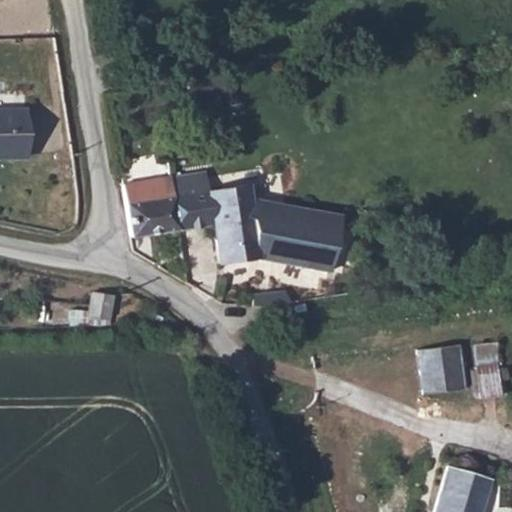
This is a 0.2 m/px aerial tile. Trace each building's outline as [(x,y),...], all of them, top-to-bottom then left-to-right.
[(232,61),(190,63),(193,84),(223,80),(234,77),(232,61)] [(27,105),(0,104),(0,153),(27,154),(27,105)] [(169,177),(177,229),(213,225),(217,265),(257,262),(257,257),(266,260),(264,264),(325,280),(337,233),(312,226),(315,218),(252,202),(251,185),(202,190),(198,174),(169,177)] [(123,182),(131,233),(177,229),(169,177),(123,182)] [(315,218),(312,226),(337,233),(339,224),(315,218)] [(71,307),(69,322),(113,326),(116,293),(91,290),(89,309),(71,307)] [(468,383),(463,338),(422,343),(428,388),(468,383)] [(497,395),(496,350),(476,350),(477,396),(497,395)] [(485,511),(497,481),(456,467),(437,511),(485,511)]
